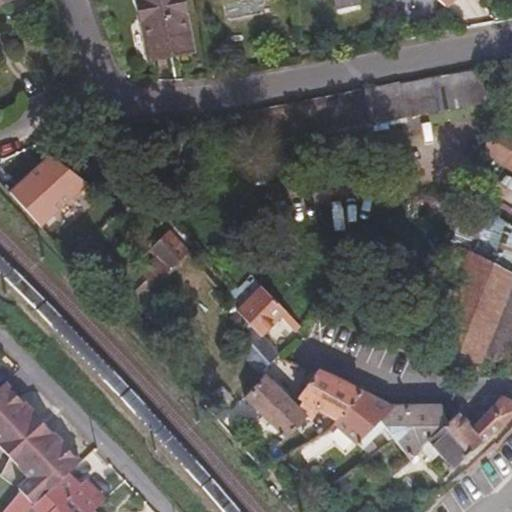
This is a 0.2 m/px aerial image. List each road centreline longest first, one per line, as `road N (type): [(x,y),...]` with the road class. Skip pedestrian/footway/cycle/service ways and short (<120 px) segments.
road 1 (residential): [(77,0),(103,82),(136,98),(201,99),(511,42)]
road 2 (residential): [(164,511),(0,339)]
road 3 (residential): [(511,388),(393,384),(292,340)]
